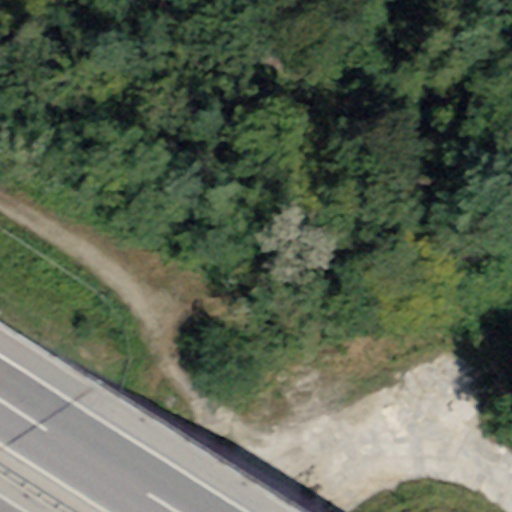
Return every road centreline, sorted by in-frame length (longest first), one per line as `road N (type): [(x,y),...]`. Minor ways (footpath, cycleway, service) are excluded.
road 1 (track): [(286,493),(156,386),(152,311),(0,205)]
road 2 (track): [(511,491),(453,451),(410,438),(371,448),(265,511)]
road 3 (motorway): [(174,511),(0,403)]
